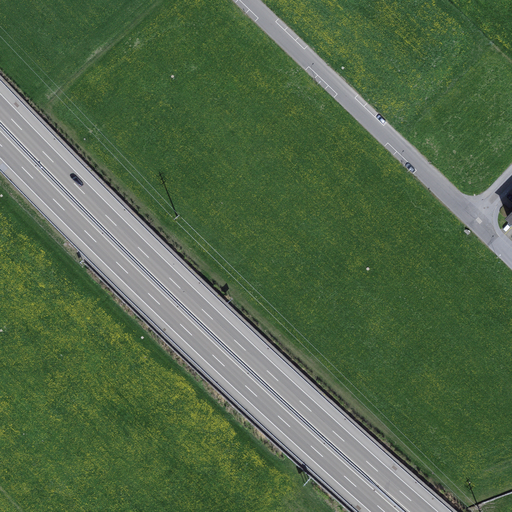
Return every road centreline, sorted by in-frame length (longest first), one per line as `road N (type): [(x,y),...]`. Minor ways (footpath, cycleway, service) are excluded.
road 1 (motorway): [(424,511),(202,309),(0,106)]
road 2 (motorway): [(0,144),(384,511)]
road 3 (residential): [(470,217),(245,0)]
